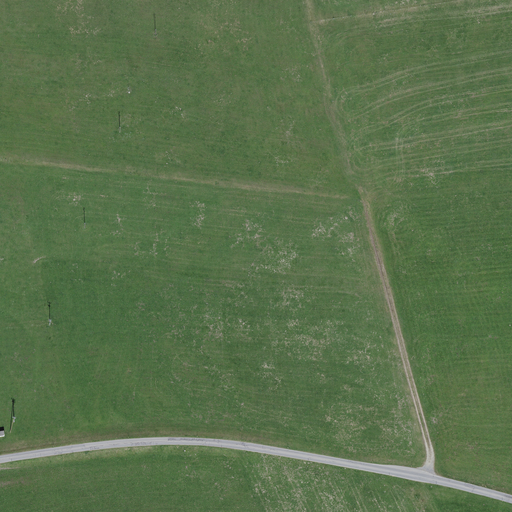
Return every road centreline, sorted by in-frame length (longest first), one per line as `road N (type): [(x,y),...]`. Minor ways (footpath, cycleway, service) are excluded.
road 1 (residential): [(0,460),(117,445),(223,444),(425,477),(511,500)]
road 2 (track): [(425,477),(432,455),(365,200)]
